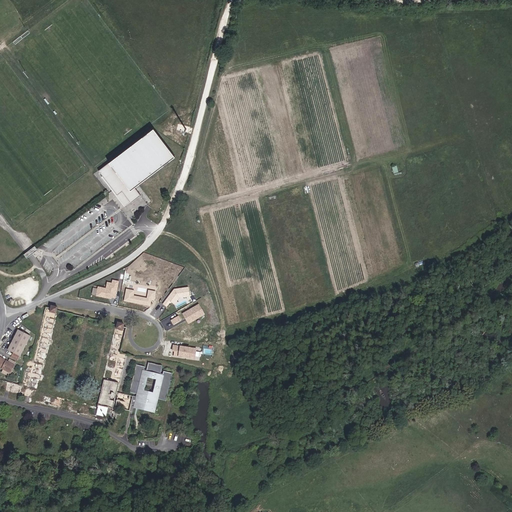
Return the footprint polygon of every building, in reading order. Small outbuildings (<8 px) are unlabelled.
[(176,156),(154,128),(97,172),(124,207),(140,195),(135,188),(176,156)] [(179,299),(190,297),(189,287),(174,289),(162,305),(166,308),(171,302),(175,305),(179,299)] [(135,291),(126,289),(124,302),(150,307),(151,301),(154,302),(156,292),(148,290),(147,298),(134,296),(135,291)] [(200,304),(182,314),(188,324),(205,314),(200,304)] [(172,319),(175,325),(184,321),(181,315),(172,319)] [(16,350),(15,356),(17,357),(28,337),(17,331),(7,347),(16,350)] [(197,348),(173,345),(172,352),(174,352),(173,357),(196,360),(197,348)] [(5,350),(15,356),(16,350),(7,347),(5,350)] [(0,363),(10,367),(12,359),(0,355),(0,363)] [(136,408),(159,413),(161,399),(169,400),(174,373),(165,371),(166,365),(150,362),(149,366),(138,364),(132,392),(139,393),(136,408)] [(115,414),(121,382),(106,379),(99,414),(108,416),(109,413),(115,414)]
